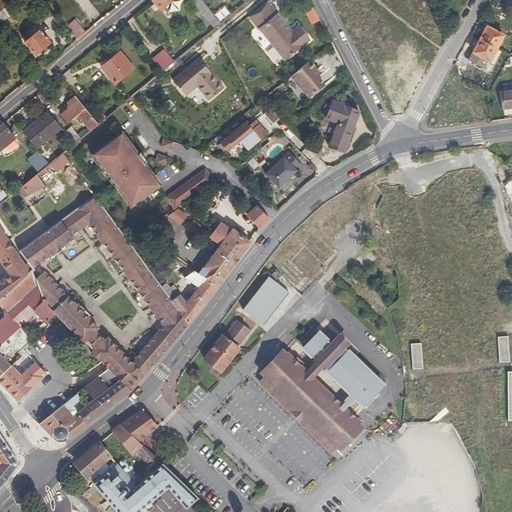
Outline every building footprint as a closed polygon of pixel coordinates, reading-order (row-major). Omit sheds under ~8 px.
[(7,0),(0,0),(0,10),(6,6),(10,3),(7,0)] [(152,0),(153,0),(161,10),(173,0),(152,0)] [(221,24),(201,0),(193,0),(215,28),(221,24)] [(268,2),(250,17),(257,27),(260,29),(278,14),(268,2)] [(305,6),(312,21),(319,17),(312,3),(305,6)] [(6,6),(0,10),(0,20),(1,21),(12,14),(6,6)] [(278,14),(260,29),(285,61),(310,41),(299,26),(292,31),(290,33),(288,30),(290,28),(278,14)] [(74,19),(67,26),(78,39),(86,33),(74,19)] [(486,26),(479,39),(496,49),(503,35),(486,26)] [(26,42),(36,54),(51,41),(41,29),(26,42)] [(496,49),(479,39),(472,52),(489,61),(496,49)] [(115,84),(133,69),(121,52),(101,67),(115,84)] [(176,61),(164,71),(185,96),(198,86),(210,100),(224,88),(199,58),(185,70),(176,61)] [(41,61),(36,65),(40,70),(45,66),(41,61)] [(316,68),(310,61),(292,76),(310,98),(325,86),(318,77),(313,71),(316,68)] [(321,74),(316,68),(313,71),(318,77),(321,74)] [(511,89),(499,91),(502,110),(511,108),(511,89)] [(91,131),(98,124),(75,96),(67,102),(71,107),(62,115),(68,122),(74,118),(76,121),(80,117),(91,131)] [(338,123),(329,147),(344,152),(359,111),(332,100),(326,118),(338,123)] [(21,130),(36,149),(62,128),(48,111),(35,122),(33,119),(21,130)] [(256,126),(253,123),(248,127),(245,123),(219,146),(224,152),(226,150),(227,152),(239,141),(249,152),(268,136),(258,125),(256,126)] [(0,150),(14,138),(3,124),(0,125),(0,150)] [(71,127),(64,132),(74,144),(80,139),(71,127)] [(139,158),(137,155),(121,134),(93,155),(131,206),(159,185),(152,175),(144,164),(142,161),(138,164),(135,160),(139,158)] [(173,142),(163,139),(161,147),(170,150),(173,142)] [(49,165),(39,152),(28,161),(39,173),(49,165)] [(140,152),(137,155),(139,158),(135,160),(138,164),(142,161),(144,164),(147,162),(140,152)] [(290,153),(265,176),(278,190),(297,172),(296,171),(302,166),(290,153)] [(167,158),(158,155),(155,162),(164,166),(167,158)] [(165,197),(174,210),(214,181),(205,169),(165,197)] [(36,176),(16,191),(22,199),(45,188),(36,176)] [(0,203),(9,197),(0,186),(0,203)] [(164,292),(115,225),(94,196),(22,249),(19,251),(32,270),(32,272),(31,272),(35,280),(33,272),(35,270),(33,268),(54,252),(53,251),(56,249),(57,250),(73,239),(71,236),(81,229),(77,223),(81,220),(79,218),(86,212),(88,215),(84,218),(88,224),(99,239),(101,238),(103,241),(102,242),(125,273),(126,273),(129,277),(128,278),(150,309),(151,308),(155,313),(153,313),(163,326),(131,363),(129,366),(142,378),(162,355),(188,324),(173,303),(164,292)] [(268,220),(256,206),(253,209),(249,205),(248,206),(246,204),(240,210),(244,216),(247,214),(259,228),(268,220)] [(77,223),(81,229),(88,224),(84,218),(88,215),(86,212),(79,218),(81,220),(77,223)] [(19,244),(13,248),(0,229),(0,298),(30,273),(16,253),(19,251),(22,249),(19,244)] [(233,264),(249,243),(232,231),(217,251),(233,264)] [(199,275),(217,286),(233,264),(217,251),(205,266),(199,275)] [(173,303),(188,324),(199,311),(217,286),(199,275),(193,271),(183,278),(199,287),(186,305),(181,297),(173,303)] [(0,344),(15,331),(35,314),(32,311),(41,303),(42,300),(35,280),(31,272),(30,273),(0,298),(0,305),(3,310),(5,317),(0,322),(0,344)] [(43,272),(35,280),(42,300),(45,299),(47,302),(47,305),(55,314),(78,337),(83,342),(94,332),(94,325),(84,315),(83,316),(80,312),(81,311),(43,272)] [(269,275),(243,309),(263,325),(289,292),(269,275)] [(173,303),(181,297),(172,286),(164,292),(173,303)] [(32,311),(35,314),(45,324),(55,314),(47,305),(47,302),(45,299),(42,300),(41,303),(32,311)] [(224,335),(223,335),(204,359),(220,371),(239,347),(237,346),(251,329),(237,319),(224,335)] [(15,331),(0,344),(0,346),(2,349),(5,349),(19,337),(18,335),(15,331)] [(355,399),(362,406),(382,385),(344,348),(339,353),(329,343),(320,333),(304,349),(316,362),(306,372),(286,353),(264,376),(337,448),(360,425),(345,410),(355,399)] [(338,334),(329,343),(339,353),(344,348),(348,345),(338,334)] [(508,335),(498,336),(499,361),(510,361),(508,335)] [(108,368),(130,391),(131,391),(140,381),(132,373),(129,374),(125,371),(127,369),(116,360),(122,354),(110,341),(104,341),(93,352),(94,353),(100,359),(103,362),(108,368)] [(420,342),(411,343),(413,368),(422,367),(420,342)] [(0,376),(11,366),(0,353),(0,376)] [(100,359),(94,353),(92,354),(98,361),(100,359)] [(129,366),(131,363),(122,354),(116,360),(127,369),(125,371),(129,374),(132,373),(140,381),(142,378),(129,366)] [(17,400),(43,377),(41,375),(45,372),(36,362),(21,376),(11,366),(0,376),(0,382),(8,391),(17,400)] [(108,368),(84,388),(92,399),(88,403),(79,392),(77,394),(86,405),(78,413),(80,415),(87,424),(130,391),(108,368)] [(77,394),(39,424),(47,432),(52,438),(53,437),(54,439),(57,440),(58,441),(62,441),(64,440),(66,439),(67,440),(87,424),(80,415),(74,420),(66,410),(72,405),(73,405),(77,401),(80,405),(75,410),(78,413),(86,405),(77,394)] [(145,412),(144,412),(140,411),(125,422),(121,425),(139,442),(158,426),(145,412)] [(117,511),(138,511),(162,492),(168,487),(169,488),(186,508),(197,497),(139,442),(121,425),(113,432),(131,455),(136,451),(154,471),(136,486),(126,474),(132,469),(124,459),(117,465),(112,470),(103,477),(94,484),(117,511)] [(0,488),(18,466),(17,461),(0,434),(0,488)] [(99,444),(76,463),(90,479),(98,472),(103,477),(112,470),(104,461),(110,456),(99,444)]
